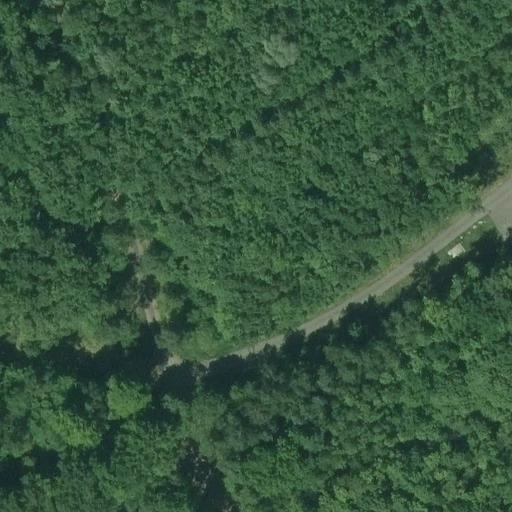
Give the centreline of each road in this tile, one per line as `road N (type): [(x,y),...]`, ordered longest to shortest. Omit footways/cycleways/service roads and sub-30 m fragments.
road 1 (track): [(511,188),(307,329),(176,385),(134,252),(115,158),(50,0)]
road 2 (track): [(176,385),(237,511)]
